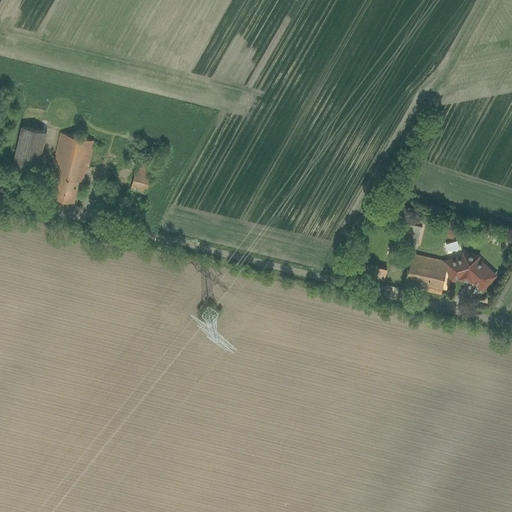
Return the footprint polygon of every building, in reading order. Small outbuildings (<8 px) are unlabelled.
[(47,135),(22,128),(13,162),(39,169),(47,135)] [(93,139),(61,131),(51,172),(83,180),(93,139)] [(150,192),(152,168),(136,166),(134,190),(150,192)] [(74,202),(80,180),(60,176),(55,197),(74,202)] [(421,244),(423,224),(403,222),(401,241),(421,244)] [(471,251),(447,260),(452,276),(465,272),(473,275),(484,288),(497,272),(471,251)] [(447,260),(414,253),(408,286),(440,293),(447,260)] [(387,270),(361,262),(357,274),(383,281),(387,270)]
